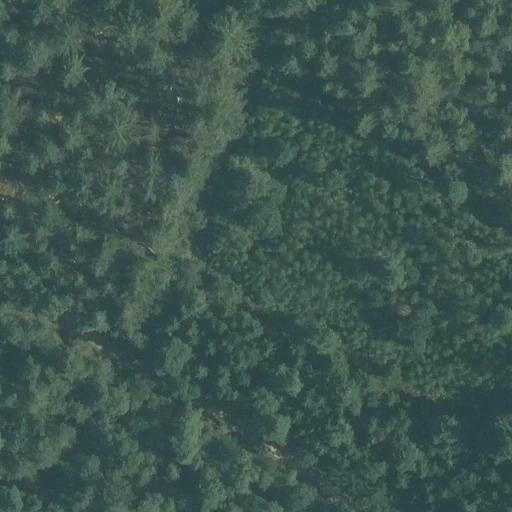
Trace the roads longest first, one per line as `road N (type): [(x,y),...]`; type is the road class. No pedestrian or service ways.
road 1 (track): [(282,0),(139,372)]
road 2 (track): [(306,465),(139,372)]
road 3 (track): [(139,372),(0,288)]
